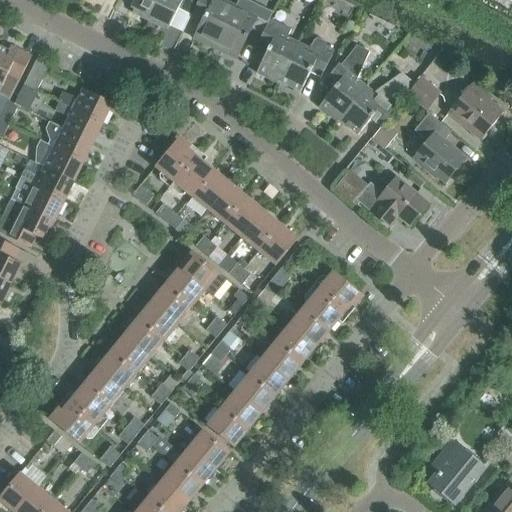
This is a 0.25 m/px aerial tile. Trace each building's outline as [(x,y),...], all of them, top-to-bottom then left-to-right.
[(149,22),(159,0),(135,0),(131,8),(134,10),(132,14),(149,22)] [(159,0),(149,22),(165,30),(167,26),(170,28),(179,9),(189,14),(196,0),(159,0)] [(194,40),(215,50),(236,7),(223,1),(223,0),(199,0),(193,13),(205,18),(194,40)] [(239,0),(236,7),(215,50),(236,60),(251,29),(262,35),(273,13),(254,4),(246,0),(239,0)] [(278,84),(298,44),(287,39),(292,31),(270,20),(259,43),(269,48),(257,74),(259,75),(260,72),(279,82),(278,84)] [(298,44),(278,84),(279,85),(280,82),(301,93),(312,69),(323,75),(335,52),(313,41),(309,50),(298,44)] [(337,122),(338,123),(366,88),(356,80),(370,50),(359,45),(343,64),(341,62),(325,82),(334,89),(319,108),(322,109),(323,107),(339,120),(337,122)] [(9,52),(0,47),(0,85),(2,86),(0,90),(0,96),(9,101),(31,57),(11,47),(9,52)] [(37,92),(47,72),(50,65),(38,59),(24,86),(35,91),(37,92)] [(366,88),(338,123),(340,121),(358,136),(373,118),(382,126),(416,84),(404,74),(381,89),(375,96),(366,88)] [(407,96),(427,112),(441,95),(422,79),(407,96)] [(461,99),(448,114),(480,141),(493,126),(504,113),(481,94),(483,92),(473,84),(460,99),(461,99)] [(24,86),(15,104),(29,111),(38,93),(37,92),(35,91),(24,86)] [(113,105),(83,90),(77,102),(63,95),(59,103),(103,125),(113,105)] [(9,103),(0,121),(0,122),(9,127),(18,107),(9,103)] [(69,119),(64,129),(94,144),(103,125),(59,103),(55,112),(69,119)] [(466,160),(451,147),(451,146),(445,141),(451,133),(429,114),(414,132),(427,143),(414,159),(445,184),(466,160)] [(9,127),(0,122),(0,134),(4,137),(9,127)] [(49,146),(84,164),(94,144),(64,129),(50,123),(46,130),(51,142),(49,146)] [(384,126),(373,139),(383,147),(394,134),(384,126)] [(36,164),(44,168),(74,183),(84,164),(49,146),(40,142),(36,149),(36,164)] [(178,142),(156,168),(174,183),(196,157),(178,142)] [(196,157),(174,183),(192,198),(214,171),(196,157)] [(21,181),(65,202),(74,183),(44,168),(39,179),(25,172),(21,181)] [(214,171),(192,198),(208,212),(230,185),(214,171)] [(357,201),(390,228),(392,227),(384,220),(391,212),(410,228),(429,204),(397,178),(383,195),(371,185),(357,201)] [(25,207),(55,222),(65,202),(21,181),(17,189),(31,196),(25,207)] [(230,185),(208,212),(225,225),(247,198),(230,185)] [(133,196),(140,201),(148,191),(141,186),(133,196)] [(269,186),(263,193),(272,200),(278,193),(269,186)] [(148,191),(140,201),(146,207),(155,197),(148,191)] [(225,225),(242,239),(264,212),(247,198),(225,225)] [(55,222),(25,207),(11,200),(0,222),(0,233),(31,249),(37,237),(45,242),(55,222)] [(156,215),(162,220),(171,210),(164,205),(156,215)] [(162,220),(169,225),(177,215),(171,210),(162,220)] [(242,239),(259,253),(281,226),(264,212),(242,239)] [(169,225),(176,231),(184,221),(177,215),(169,225)] [(276,267),(298,240),(281,226),(259,253),(276,267)] [(196,247),(203,253),(211,243),(204,237),(196,247)] [(215,237),(211,243),(217,248),(222,243),(215,237)] [(0,280),(11,286),(21,266),(12,261),(18,250),(0,240),(0,280)] [(203,253),(209,258),(217,248),(211,243),(203,253)] [(310,254),(300,246),(295,253),(305,261),(310,254)] [(193,253),(179,270),(206,292),(213,298),(227,281),(220,274),(193,253)] [(305,261),(295,253),(289,259),(299,267),(305,261)] [(229,275),(236,280),(244,270),(238,265),(229,275)] [(276,276),(286,284),(291,277),(282,269),(276,276)] [(179,270),(165,286),(192,308),(206,292),(179,270)] [(236,280),(243,286),(251,276),(244,270),(236,280)] [(360,295),(333,273),(318,291),(345,314),(360,295)] [(271,282),(280,291),(286,284),(276,276),(271,282)] [(0,304),(2,305),(11,286),(0,280),(0,304)] [(265,289),(275,297),(280,291),(271,282),(265,289)] [(165,286),(151,303),(178,325),(192,308),(165,286)] [(234,298),(244,306),(249,300),(239,291),(234,298)] [(345,314),(318,291),(304,309),(330,331),(345,314)] [(151,303),(138,320),(165,342),(178,325),(151,303)] [(330,331),(304,309),(290,326),(317,348),(330,331)] [(242,318),(251,326),(257,320),(247,312),(242,318)] [(212,325),(222,333),(227,326),(217,318),(212,325)] [(236,324),(246,332),(251,326),(242,318),(236,324)] [(138,320),(124,337),(151,358),(165,342),(138,320)] [(206,331),(216,340),(222,333),(212,325),(206,331)] [(317,348),(290,326),(276,343),(303,365),(317,348)] [(124,337),(110,353),(137,375),(151,358),(124,337)] [(303,365),(276,343),(263,359),(289,381),(303,365)] [(230,352),(220,344),(215,350),(225,359),(230,352)] [(210,357),(220,365),(225,359),(215,350),(210,357)] [(190,352),(184,358),(194,366),(200,360),(190,352)] [(110,353),(97,370),(124,392),(137,375),(110,353)] [(179,365),(189,373),(194,366),(184,358),(179,365)] [(289,381),(263,359),(249,376),(276,398),(289,381)] [(97,370),(83,387),(110,409),(124,392),(97,370)] [(276,398),(249,376),(235,393),(262,415),(276,398)] [(193,377),(188,383),(198,391),(203,385),(193,377)] [(183,389),(193,397),(198,391),(188,383),(183,389)] [(162,385),(157,392),(167,400),(172,393),(162,385)] [(83,387),(69,404),(95,426),(110,409),(83,387)] [(152,398),(161,406),(167,400),(157,392),(152,398)] [(262,415),(235,393),(222,409),(248,431),(262,415)] [(95,426),(69,404),(54,423),(80,445),(95,426)] [(165,411),(175,419),(181,412),(171,404),(165,411)] [(248,431),(222,409),(207,427),(234,449),(248,431)] [(130,425),(140,433),(145,427),(135,418),(130,425)] [(140,433),(130,425),(125,431),(135,439),(140,433)] [(135,439),(125,431),(119,438),(129,446),(135,439)] [(190,449),(216,470),(230,453),(204,431),(190,449)] [(62,438),(55,432),(47,442),(54,447),(62,438)] [(148,432),(143,438),(153,447),(158,440),(148,432)] [(489,463),(498,471),(511,453),(511,443),(504,437),(485,460),(488,462),(483,469),(453,444),(432,468),(439,473),(430,484),(455,504),(489,463)] [(138,445),(147,453),(153,447),(143,438),(138,445)] [(111,448),(106,455),(115,463),(121,456),(111,448)] [(68,459),(80,469),(88,459),(76,449),(68,459)] [(176,465),(203,487),(216,470),(190,449),(176,465)] [(100,461),(110,469),(115,463),(106,455),(100,461)] [(88,459),(80,469),(87,475),(96,465),(88,459)] [(121,465),(116,472),(126,480),(131,473),(121,465)] [(162,482),(189,504),(203,487),(176,465),(162,482)] [(110,478),(120,487),(126,480),(116,472),(110,478)] [(20,474),(0,498),(0,502),(12,511),(18,511),(38,488),(20,474)] [(149,499),(164,511),(182,511),(189,504),(162,482),(149,499)] [(486,511),(511,511),(511,488),(508,486),(486,511)] [(18,511),(46,511),(54,502),(38,488),(18,511)] [(89,504),(97,511),(99,511),(104,507),(94,499),(89,504)] [(137,511),(164,511),(149,499),(137,511)] [(46,511),(66,511),(54,502),(46,511)]
